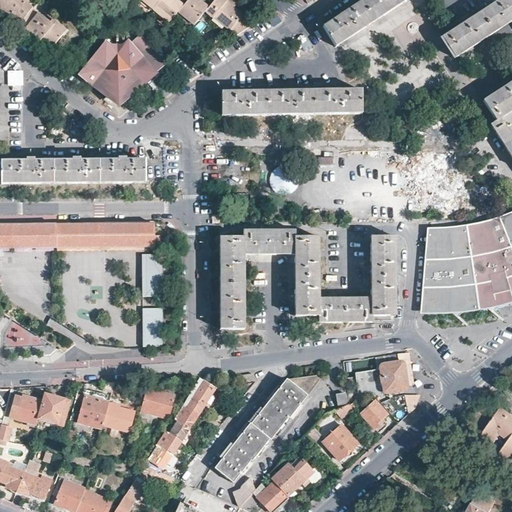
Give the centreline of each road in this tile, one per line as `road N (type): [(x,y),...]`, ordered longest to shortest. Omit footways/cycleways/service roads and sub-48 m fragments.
road 1 (residential): [(511,184),(464,206),(245,204),(191,211)]
road 2 (residential): [(193,369),(0,380)]
road 3 (residential): [(0,209),(191,211)]
road 4 (residential): [(124,132),(124,141),(25,139),(24,93),(42,71)]
road 5 (tertiary): [(326,511),(460,391)]
road 6 (residential): [(193,369),(191,211)]
road 7 (residential): [(192,477),(284,360)]
road 8 (residential): [(301,18),(326,57),(323,65),(250,69),(241,59)]
road 9 (residential): [(419,340),(284,360)]
